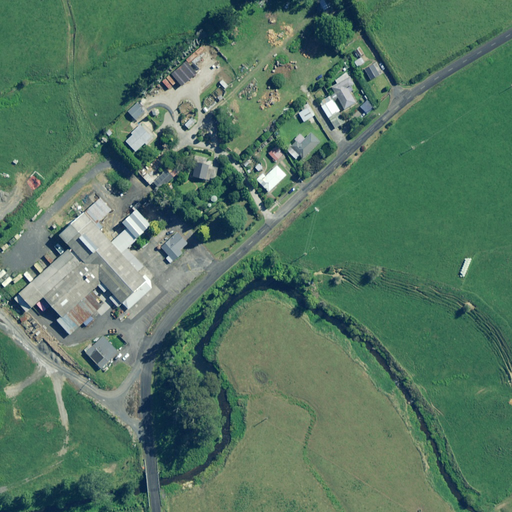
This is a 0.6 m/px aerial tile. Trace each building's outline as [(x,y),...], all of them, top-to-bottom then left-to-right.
[(334,5),(330,0),(319,0),(318,1),(324,11),(334,5)] [(364,54),(360,47),(354,50),(357,58),(364,54)] [(365,63),(362,58),(355,62),(358,67),(365,63)] [(383,73),(376,62),(364,69),(371,80),(383,73)] [(331,87),(335,93),(331,96),(334,102),(338,99),(345,110),(356,103),(347,88),(354,84),(347,73),(335,80),(337,84),(331,87)] [(345,122),(330,96),(319,103),(335,129),(345,122)] [(138,104),(128,111),(129,113),(128,113),(127,113),(126,114),(125,115),(124,116),(124,117),(124,118),(124,120),(125,120),(126,121),(128,121),(129,121),(130,121),(131,120),(132,119),(132,117),(132,116),(135,120),(145,112),(138,104)] [(316,116),(311,107),(299,114),(304,122),(316,116)] [(159,114),(159,113),(159,111),(158,110),(158,109),(156,109),(155,108),(154,108),(153,109),(152,110),(151,111),(151,112),(151,114),(152,115),(152,116),(154,116),(155,117),(156,116),(157,116),(158,115),(159,114)] [(192,120),(184,126),(187,129),(194,124),(192,120)] [(155,138),(142,124),(131,134),(133,136),(126,142),(135,152),(145,143),(147,146),(155,138)] [(241,124),(233,125),(234,137),(246,137),(246,128),(241,128),(241,124)] [(267,135),(263,130),(253,138),(257,143),(267,135)] [(319,142),(311,134),(307,138),(303,135),(288,151),(296,159),(299,155),(303,159),(319,142)] [(283,155),(276,147),(268,154),(275,161),(283,155)] [(209,166),(196,163),(193,177),(206,180),(209,166)] [(266,177),(263,174),(257,180),(269,192),(286,176),(277,166),(266,177)] [(159,178),(152,185),(159,191),(173,177),(167,170),(159,178)] [(152,185),(159,178),(151,171),(145,178),(152,185)] [(118,188),(111,181),(107,184),(114,191),(118,188)] [(111,210),(100,198),(88,210),(99,221),(111,210)] [(113,295),(109,299),(118,309),(123,305),(128,311),(153,289),(138,272),(145,266),(129,248),(141,237),(153,226),(137,209),(121,224),(123,225),(128,230),(113,244),(86,214),(61,237),(70,247),(13,299),(26,314),(43,299),(60,317),(57,320),(70,335),(83,323),(85,326),(93,319),(91,316),(101,307),(89,293),(97,285),(104,293),(108,290),(113,295)] [(187,244),(178,233),(161,247),(169,257),(166,259),(170,264),(182,253),(180,250),(187,244)] [(93,345),(109,361),(118,353),(103,336),(93,345)] [(109,361),(93,345),(85,352),(101,369),(109,361)]
